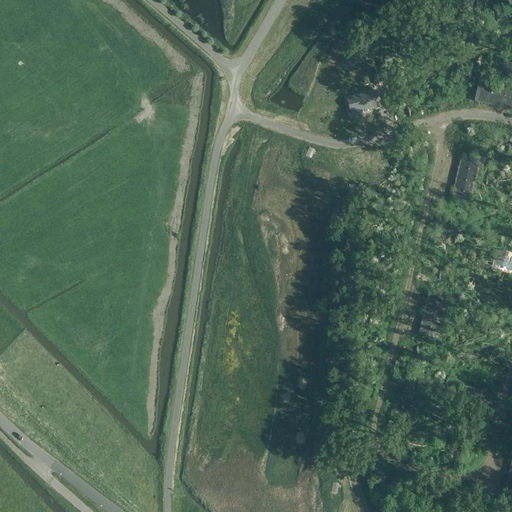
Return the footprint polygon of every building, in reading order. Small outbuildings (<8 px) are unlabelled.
[(425,12),(423,10),(424,9),(419,4),(413,11),(418,16),(422,12),(424,14),(425,12)] [(358,61),(357,61),(357,59),(351,57),(348,66),(354,68),(356,63),(359,64),(360,62),(359,62),(358,61)] [(511,110),(511,90),(479,83),(475,102),(480,103),(490,106),(500,108),(510,110),(511,110)] [(351,115),(376,108),(376,105),(381,104),(378,92),(373,94),(372,93),(347,100),(351,115)] [(318,151),(315,150),(315,149),(309,146),(306,155),(312,158),(314,153),(317,154),(318,151)] [(501,173),(502,170),(505,172),(506,169),(503,168),(507,159),(510,160),(511,158),(508,157),(509,154),(499,150),(491,169),(501,173)] [(451,200),(471,204),(480,165),(461,160),(460,165),(457,176),(456,180),(455,186),(453,195),(451,200)] [(358,187),(355,187),(355,186),(349,186),(349,195),(355,195),(355,190),(358,190),(358,187)] [(511,254),(501,252),(497,271),(511,274),(511,254)] [(364,290),(361,289),(361,288),(355,287),(354,296),(360,297),(361,292),(364,292),(364,290)] [(418,336),(438,341),(447,301),(428,297),(427,302),(424,312),(422,322),(420,332),(418,336)] [(465,351),(462,351),(462,347),(455,347),(455,357),(461,357),(461,353),(464,353),(465,351)] [(407,384),(405,393),(417,396),(419,387),(407,384)] [(482,397),(483,392),(464,387),(459,407),(479,411),(480,406),(482,397)] [(357,391),(354,391),(354,389),(348,388),(346,397),(353,399),(353,393),(356,394),(357,391)] [(457,467),(458,465),(461,466),(461,463),(458,463),(460,453),(463,453),(464,451),(461,450),(461,448),(451,446),(447,465),(457,467)] [(503,500),(511,502),(511,460),(511,466),(508,476),(506,486),(504,495),(503,500)] [(342,484),(339,484),(339,482),(333,482),(332,491),(339,492),(339,486),(342,487),(342,484)]
